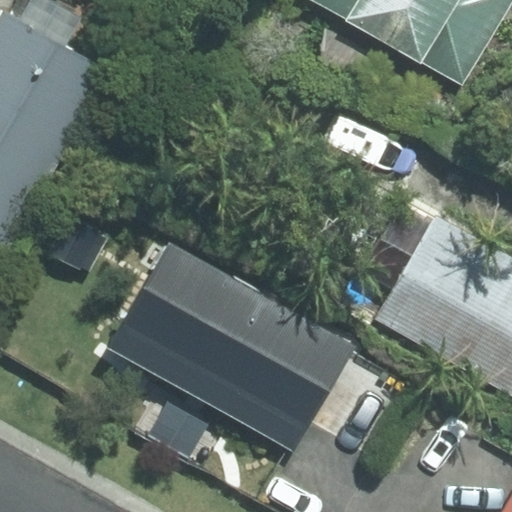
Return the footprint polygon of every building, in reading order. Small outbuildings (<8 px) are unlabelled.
[(511,0),(309,0),(469,90),(511,14),(511,0)] [(0,251),(11,258),(116,75),(5,12),(0,20),(0,251)] [(86,214),(59,255),(92,276),(118,235),(86,214)] [(376,322),(511,397),(511,258),(435,217),(376,322)] [(351,347),(167,244),(108,351),(292,454),(351,347)] [(511,511),(511,496),(502,511),(511,511)]
